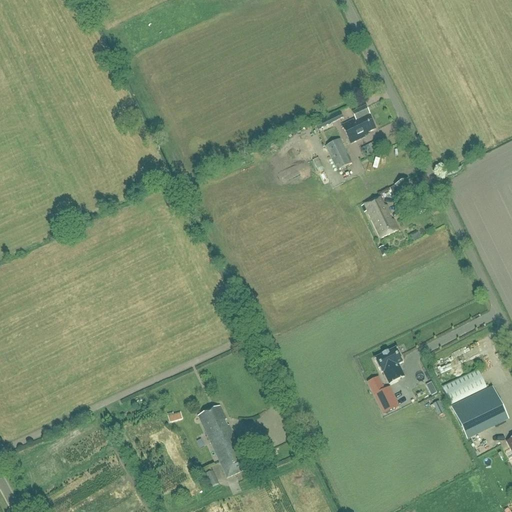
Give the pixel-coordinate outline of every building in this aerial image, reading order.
[(350,145),(365,138),(364,136),(375,131),(368,117),(369,116),(365,108),(352,114),(355,120),(341,127),(350,145)] [(342,119),(339,113),(334,115),(334,114),(326,117),(326,118),(320,122),(323,128),(342,119)] [(336,173),(352,165),(340,141),(324,148),(336,173)] [(383,149),(380,143),(376,145),(374,143),(370,145),(375,156),(380,153),(379,151),(383,149)] [(312,162),(317,170),(322,168),(318,159),(312,162)] [(415,198),(406,182),(395,187),(403,204),(415,198)] [(379,199),(363,207),(379,240),(398,231),(393,221),(391,221),(389,217),(390,216),(386,208),(384,209),(379,199)] [(403,364),(404,364),(396,349),(396,350),(388,353),(382,356),(375,360),(374,360),(381,375),(382,374),(383,374),(389,386),(404,378),(398,366),(403,364)] [(476,369),(441,387),(451,407),(486,390),(476,369)] [(378,379),(368,384),(383,416),(399,408),(390,389),(384,392),(378,379)] [(421,397),(431,392),(426,382),(416,387),(421,397)] [(492,389),(451,409),(465,437),(468,442),(508,422),(506,417),(492,389)] [(432,406),(433,406),(435,411),(441,408),(439,403),(432,406)] [(227,427),(224,422),(226,421),(219,407),(198,417),(227,480),(247,470),(245,465),(247,464),(242,453),(239,454),(237,448),(239,447),(229,426),(227,427)] [(169,425),(182,421),(180,413),(167,417),(169,425)] [(257,456),(262,453),(257,444),(251,446),(257,456)] [(201,477),(208,491),(219,485),(212,472),(201,477)]
